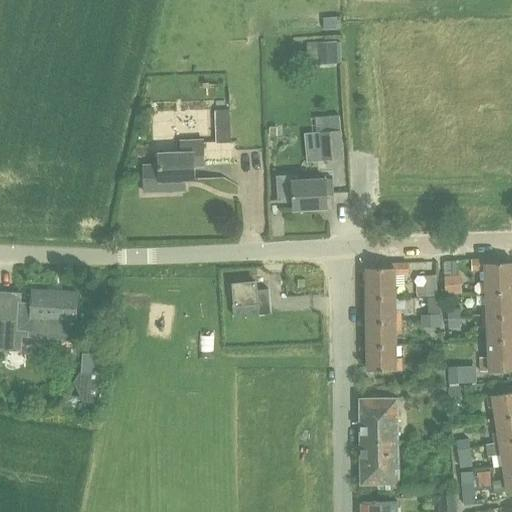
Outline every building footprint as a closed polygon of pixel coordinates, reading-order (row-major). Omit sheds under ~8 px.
[(319,63),(338,63),(338,40),(318,41),(319,63)] [(317,132),(320,132),(323,160),(344,158),(342,129),(331,131),(329,115),(316,117),(317,132)] [(144,165),(145,192),(177,191),(177,180),(196,179),(195,165),(205,165),(204,140),(182,141),(182,151),(159,152),(160,164),(144,165)] [(388,195),(386,163),(366,164),(368,196),(388,195)] [(334,194),(333,178),(295,180),(295,174),(276,175),(278,202),(295,201),(295,208),(328,207),(328,194),(334,194)] [(487,290),(511,288),(511,261),(500,262),(500,259),(472,260),(473,269),(486,268),(487,283),(487,290)] [(367,267),(367,293),(396,293),(396,273),(409,273),(409,263),(381,264),(381,267),(367,267)] [(462,290),(461,273),(458,273),(444,274),(445,291),(462,290)] [(418,297),(438,295),(437,275),(425,276),(426,282),(417,283),(418,297)] [(236,304),(258,302),(256,282),(234,284),(236,304)] [(511,315),(511,288),(487,290),(488,305),(482,305),(482,317),(511,315)] [(78,293),(33,290),(33,303),(21,302),(19,328),(32,329),(31,335),(75,337),(78,293)] [(19,328),(21,302),(21,292),(0,291),(0,345),(18,347),(19,328)] [(396,293),(367,293),(368,318),(402,317),(402,309),(396,309),(396,293)] [(439,296),(438,296),(427,296),(427,314),(440,314),(439,296)] [(448,309),(449,318),(461,318),(461,308),(448,309)] [(441,314),(440,314),(427,314),(422,315),(422,327),(441,326),(441,314)] [(511,315),(482,317),(482,328),(489,328),(489,343),(511,342),(511,315)] [(402,317),(368,318),(368,344),(397,344),(396,332),(403,332),(402,317)] [(461,318),(449,318),(449,328),(461,327),(461,318)] [(511,342),(489,343),(490,357),(480,357),(480,371),(511,369),(511,342)] [(397,344),(368,344),(368,370),(397,369),(403,369),(403,358),(397,357),(397,344)] [(104,353),(83,352),(82,372),(100,373),(102,373),(104,353)] [(449,384),(468,383),(467,366),(448,367),(449,384)] [(433,378),(446,377),(445,367),(433,368),(433,378)] [(100,373),(82,372),(80,372),(74,380),(84,401),(98,401),(100,373)] [(462,396),(461,386),(449,387),(449,397),(462,396)] [(511,391),(487,395),(489,407),(495,406),(497,418),(511,415),(511,391)] [(63,406),(79,407),(80,395),(64,393),(63,400),(61,400),(60,406),(63,406)] [(361,398),(361,441),(399,440),(398,398),(361,398)] [(494,443),(511,440),(511,415),(497,418),(499,432),(493,432),(494,442),(494,443)] [(457,440),(458,449),(471,447),(469,438),(457,440)] [(399,440),(361,441),(362,483),(399,483),(399,440)] [(511,465),(511,440),(494,443),(494,442),(487,443),(488,456),(503,454),(505,466),(511,465)] [(471,447),(458,449),(460,468),(473,466),(471,447)] [(511,465),(505,466),(507,478),(496,480),(498,492),(511,489),(511,465)] [(473,470),(461,471),(465,503),(477,502),(473,470)] [(405,496),(406,496),(428,495),(428,477),(404,477),(405,496)] [(438,494),(439,511),(457,511),(456,493),(438,494)] [(362,502),(362,511),(398,511),(398,502),(362,502)]
